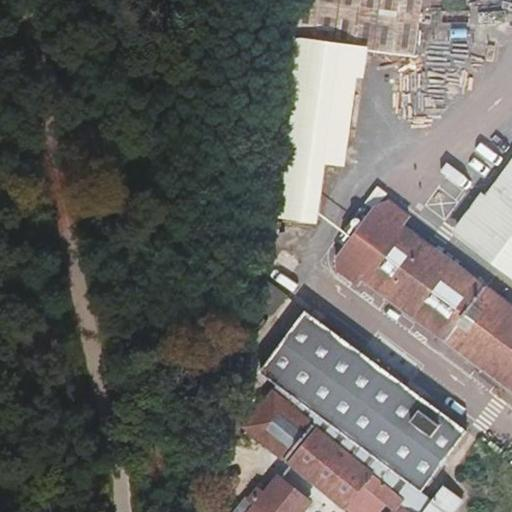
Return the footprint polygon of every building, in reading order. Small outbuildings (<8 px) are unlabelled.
[(419,0),(298,0),(293,36),(357,45),(412,53),(419,0)] [(341,163),(357,45),(293,36),(275,154),(267,213),(314,220),(323,161),(341,163)] [(511,173),(464,235),(494,257),(511,271),(511,173)] [(511,307),(403,225),(409,217),(385,198),(332,265),(358,283),(362,278),(511,390),(511,307)] [(255,340),(286,296),(268,280),(254,280),(245,339),(255,340)] [(262,373),(278,385),(272,393),(242,429),(282,462),(311,425),(315,428),(286,464),(345,511),(361,491),(383,509),(387,511),(454,511),(461,504),(442,489),(431,502),(421,493),(467,432),(308,312),(262,373)] [(252,508),(248,511),(300,511),(308,503),(277,477),(261,497),(254,490),(244,501),(252,508)] [(467,511),(499,511),(506,505),(486,489),(467,511)] [(344,511),(380,511),(383,509),(361,491),(345,511),(344,511)]
